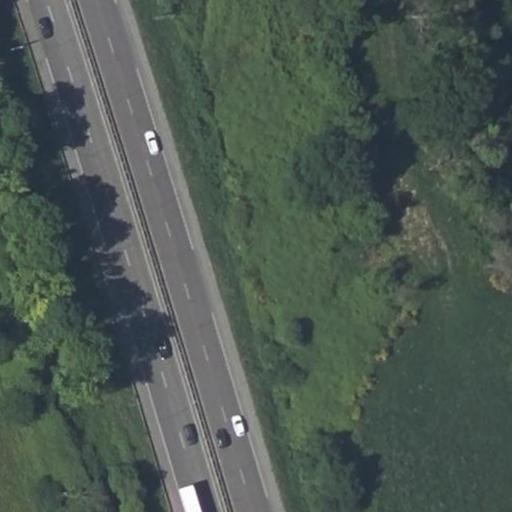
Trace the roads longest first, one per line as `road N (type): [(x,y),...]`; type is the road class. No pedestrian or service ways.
road 1 (trunk): [(45,0),(203,511)]
road 2 (trunk): [(252,511),(95,0)]
